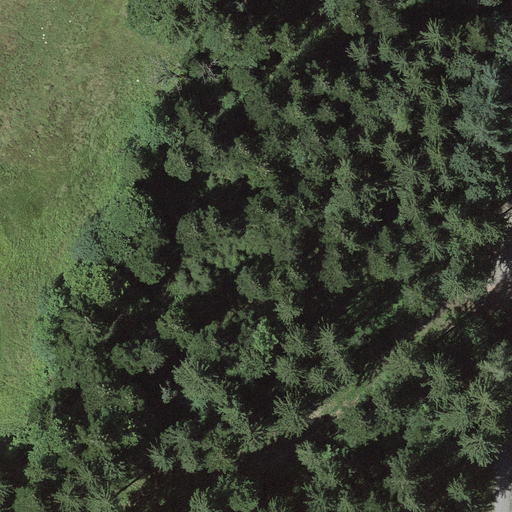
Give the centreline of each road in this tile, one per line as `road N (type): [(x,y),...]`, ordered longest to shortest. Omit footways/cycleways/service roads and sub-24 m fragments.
road 1 (track): [(511,74),(490,167),(511,284)]
road 2 (track): [(511,324),(477,405),(482,511)]
